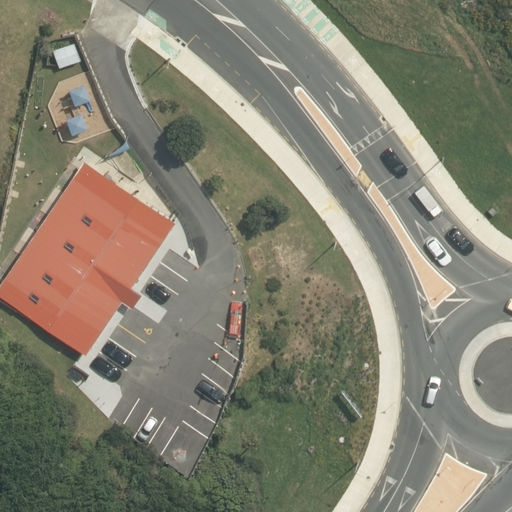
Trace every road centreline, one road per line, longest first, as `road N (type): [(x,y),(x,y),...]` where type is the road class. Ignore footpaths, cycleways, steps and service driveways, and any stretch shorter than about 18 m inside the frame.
road 1 (secondary): [(449,377),(423,345),(381,246),(329,169),(315,115)]
road 2 (secondary): [(315,115),(373,141),(442,238),(471,270),(511,296)]
road 3 (secondary): [(202,0),(276,65),(315,115)]
road 4 (secondary): [(383,511),(419,424),(450,399)]
